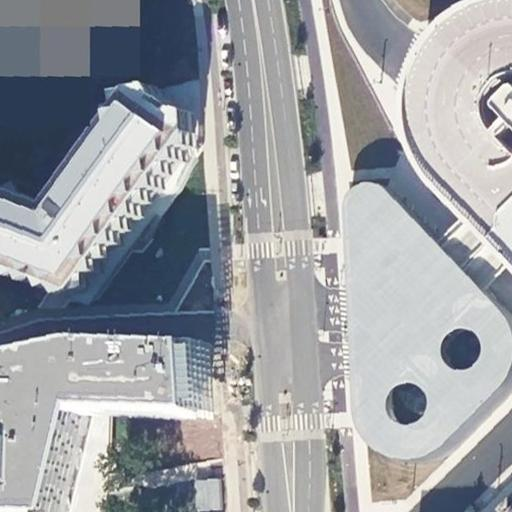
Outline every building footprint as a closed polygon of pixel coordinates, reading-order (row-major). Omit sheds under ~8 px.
[(511,0),(510,0),(493,5),(480,11),(452,33),(448,38),(434,55),(424,81),(420,101),(420,117),(423,144),(426,152),(432,165),(447,188),(485,226),(508,250),(511,253),(511,0)] [(0,195),(0,273),(89,308),(201,149),(143,108),(65,219),(0,195)] [(350,206),(350,212),(354,272),(357,314),(359,354),(366,424),(373,438),(384,449),(401,459),(416,461),(432,459),(446,453),(462,442),(511,390),(511,310),(400,197),(389,186),(375,183),(363,185),(357,191),(351,197),(350,206)] [(0,511),(69,511),(92,407),(207,410),(202,345),(99,341),(0,363),(0,511)] [(220,511),(220,479),(197,479),(196,511),(220,511)]
